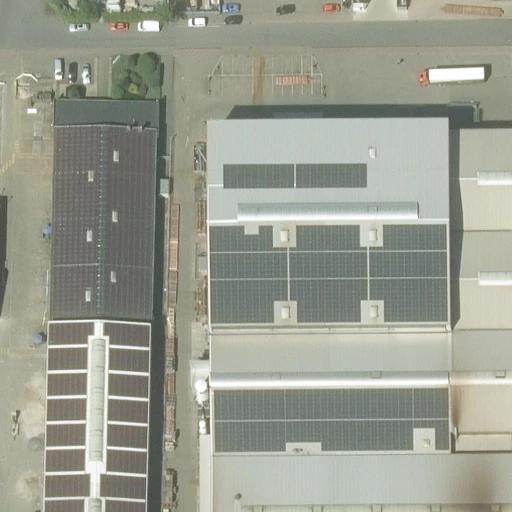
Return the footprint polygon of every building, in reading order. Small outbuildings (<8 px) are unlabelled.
[(157,108),(56,106),(56,105),(54,105),(54,137),(156,140),(158,140),(158,107),(157,107),(157,108)] [(156,140),(55,137),(50,337),(152,339),(156,140)] [(511,143),(451,145),(451,142),(209,144),(211,376),(212,443),(212,470),(511,467),(511,143)] [(208,261),(199,261),(199,273),(208,273),(208,261)] [(152,339),(50,337),(47,497),(148,499),(152,339)] [(211,376),(191,376),(191,396),(196,396),(197,443),(212,443),(211,376)] [(511,511),(511,467),(212,470),(212,511),(511,511)] [(147,511),(148,499),(47,497),(46,511),(147,511)]
